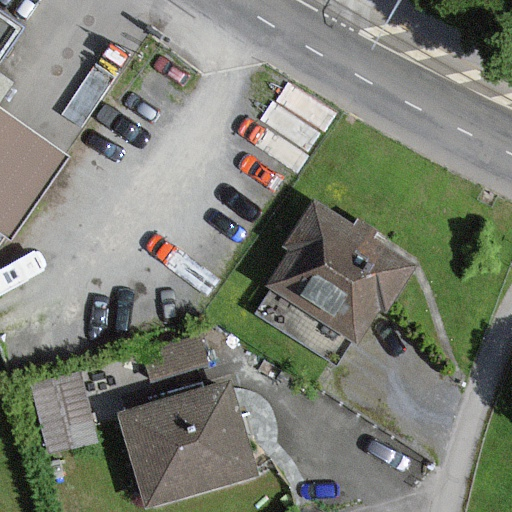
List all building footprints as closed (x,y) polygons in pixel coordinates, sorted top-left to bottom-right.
[(0,239),(4,243),(62,160),(0,117),(0,40),(6,33),(0,28),(0,239)] [(259,314),(336,361),(353,334),(362,340),(410,262),(318,206),(270,284),(275,287),(259,314)] [(199,338),(145,353),(153,382),(207,368),(199,338)] [(81,377),(34,388),(49,450),(96,438),(81,377)] [(148,506),(254,473),(248,453),(225,383),(119,416),(148,506)]
